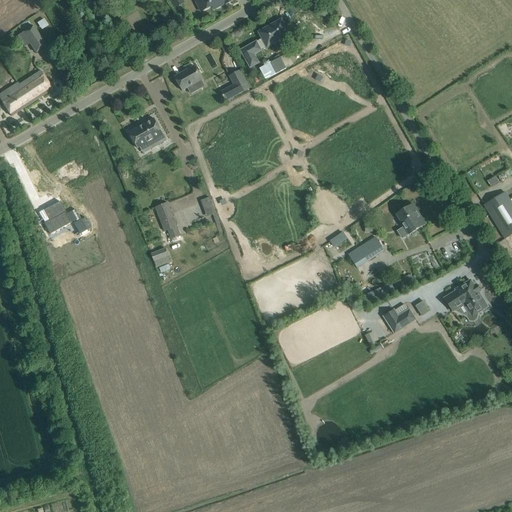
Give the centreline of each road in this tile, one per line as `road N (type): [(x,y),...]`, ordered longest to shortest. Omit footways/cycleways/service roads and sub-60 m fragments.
road 1 (unclassified): [(511,288),(338,0)]
road 2 (unclassified): [(0,150),(267,0)]
